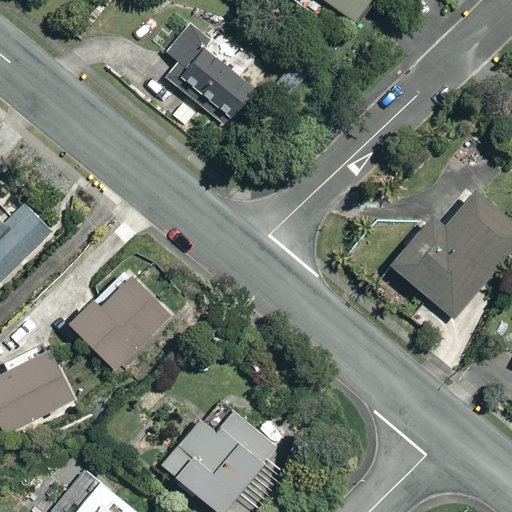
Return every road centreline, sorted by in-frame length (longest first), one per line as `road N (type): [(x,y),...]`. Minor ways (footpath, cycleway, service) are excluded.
road 1 (residential): [(511,3),(245,256)]
road 2 (residential): [(245,256),(0,53)]
road 3 (residential): [(450,429),(245,256)]
